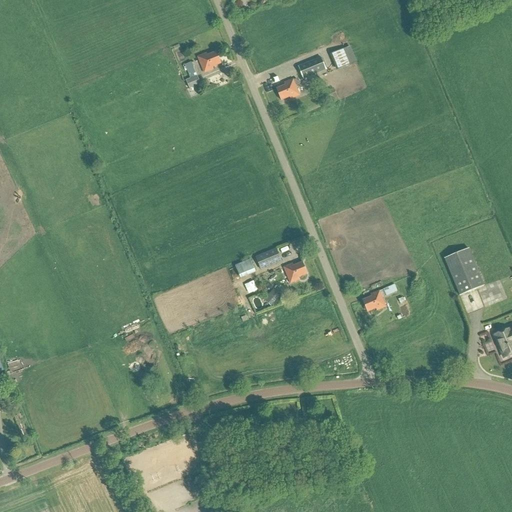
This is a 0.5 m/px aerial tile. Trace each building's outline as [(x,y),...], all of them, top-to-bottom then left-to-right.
[(330,71),(349,64),(343,49),(324,55),(330,71)] [(221,65),(216,53),(207,57),(206,55),(198,58),(205,74),(213,71),(212,68),(221,65)] [(297,67),(302,80),(325,71),(320,58),(297,67)] [(191,63),(185,65),(188,73),(191,79),(185,81),(188,89),(200,84),(191,63)] [(291,100),(299,96),(295,86),(299,85),(297,79),(284,84),(285,86),(276,90),(281,102),(290,98),(291,100)] [(276,249),(273,251),(255,257),(260,270),(281,262),(276,249)] [(460,296),(484,286),(469,249),(445,259),(460,296)] [(398,260),(388,263),(390,273),(401,271),(398,260)] [(244,274),(249,272),(243,261),(235,266),(238,271),(241,269),(244,274)] [(307,275),(302,263),(293,267),(292,265),(283,268),(290,284),(299,281),(298,279),(307,275)] [(497,276),(497,265),(485,266),(485,277),(497,276)] [(382,291),(379,292),(370,296),(371,298),(363,301),(367,313),(376,309),(377,311),(386,308),(382,298),(385,297),(382,291)] [(278,300),(270,293),(264,300),(271,307),(278,300)] [(511,328),(511,329),(510,328),(492,335),(502,360),(511,355),(511,328)]
